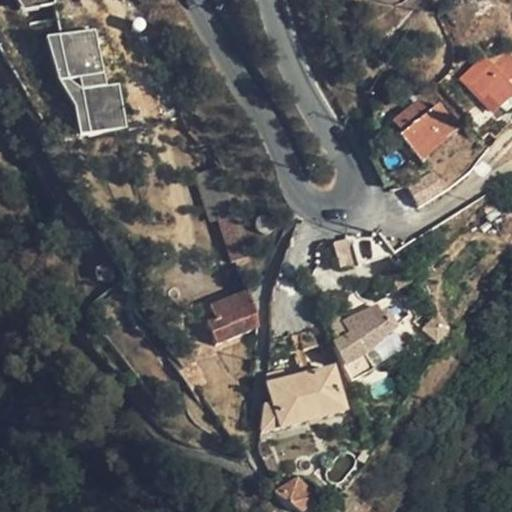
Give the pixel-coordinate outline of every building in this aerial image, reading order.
[(488,0),(450,0),(453,20),(478,19),(477,12),(492,12),(488,0)] [(120,85),(107,87),(98,31),(54,38),(70,140),(127,131),(120,85)] [(511,101),(511,100),(511,63),(501,71),(500,70),(492,76),(482,66),(460,85),(474,103),(482,97),(493,111),(509,99),(511,101)] [(417,169),(456,135),(434,110),(425,118),(414,107),(391,128),(401,139),(395,145),(417,169)] [(431,177),(438,191),(458,180),(451,165),(431,177)] [(199,174),(228,263),(249,256),(220,167),(199,174)] [(444,202),(438,191),(431,177),(404,192),(418,216),(444,202)] [(367,275),(365,240),(348,243),(350,276),(367,275)] [(269,308),(270,319),(314,330),(319,315),(315,300),(299,296),(275,288),(270,300),(269,308)] [(259,329),(256,302),(252,290),(217,307),(224,323),(209,330),(217,349),(259,329)] [(329,350),(346,387),(369,375),(361,359),(409,333),(391,300),(339,327),(346,342),(329,350)] [(268,409),(259,412),(257,440),(341,414),(329,372),(263,392),(268,409)] [(293,511),(302,511),(316,501),(298,478),(279,494),(293,511)]
